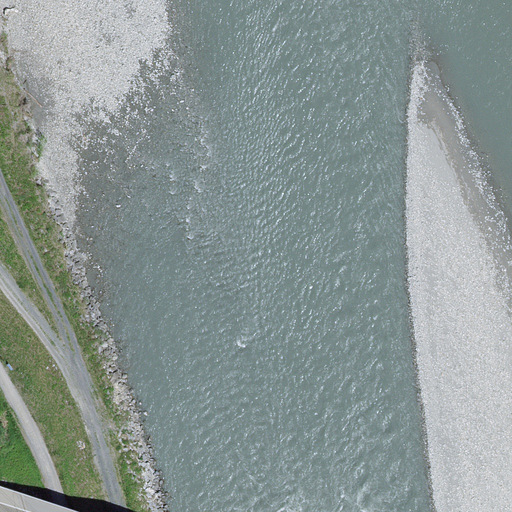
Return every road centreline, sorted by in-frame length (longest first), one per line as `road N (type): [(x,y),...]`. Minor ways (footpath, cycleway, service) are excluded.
road 1 (track): [(118,511),(84,392),(0,271)]
road 2 (track): [(84,392),(0,169)]
road 3 (track): [(0,371),(44,456),(62,511)]
